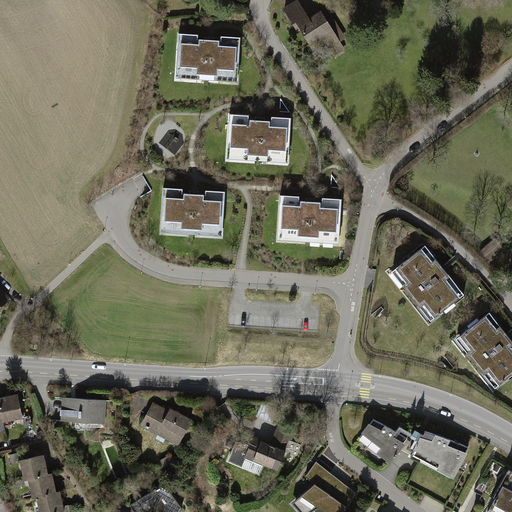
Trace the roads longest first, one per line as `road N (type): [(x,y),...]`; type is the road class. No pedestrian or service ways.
road 1 (secondary): [(0,366),(337,383)]
road 2 (residential): [(256,0),(261,24),(373,196)]
road 3 (residential): [(337,383),(373,196)]
road 4 (residential): [(511,71),(389,165),(373,196)]
road 5 (secondary): [(337,383),(423,396),(511,436)]
road 6 (residential): [(373,196),(437,232),(511,304)]
road 7 (residential): [(414,511),(338,453),(337,383)]
